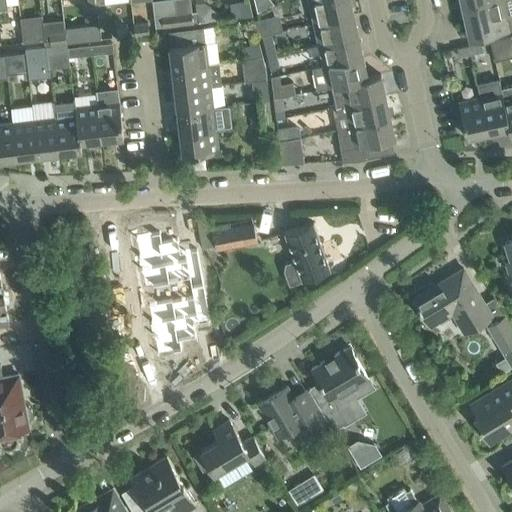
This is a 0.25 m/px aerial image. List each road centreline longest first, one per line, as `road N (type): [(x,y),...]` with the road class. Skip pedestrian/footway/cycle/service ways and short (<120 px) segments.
road 1 (residential): [(70,462),(216,380),(355,285)]
road 2 (residential): [(162,199),(349,190),(433,170)]
road 3 (residential): [(70,462),(17,202)]
road 4 (residential): [(487,511),(355,285)]
road 5 (residential): [(144,45),(162,199)]
road 6 (residential): [(17,202),(162,199)]
road 7 (residential): [(355,285),(445,219),(461,194)]
